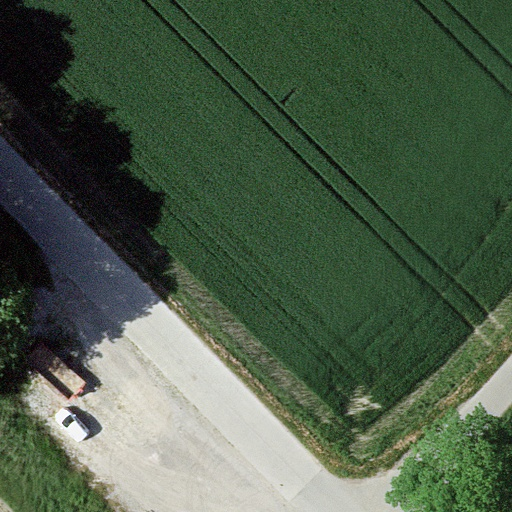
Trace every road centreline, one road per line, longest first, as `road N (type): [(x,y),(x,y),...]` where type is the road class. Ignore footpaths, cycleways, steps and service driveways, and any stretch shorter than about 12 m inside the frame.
road 1 (track): [(0,168),(337,511)]
road 2 (track): [(511,374),(443,460),(385,511)]
